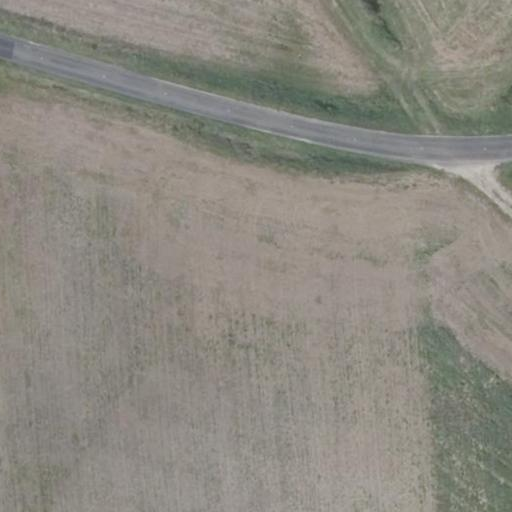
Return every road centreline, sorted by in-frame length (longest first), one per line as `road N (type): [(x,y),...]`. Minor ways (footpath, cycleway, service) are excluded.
road 1 (tertiary): [(511,147),(436,150),(312,134),(0,46)]
road 2 (track): [(347,0),(451,149)]
